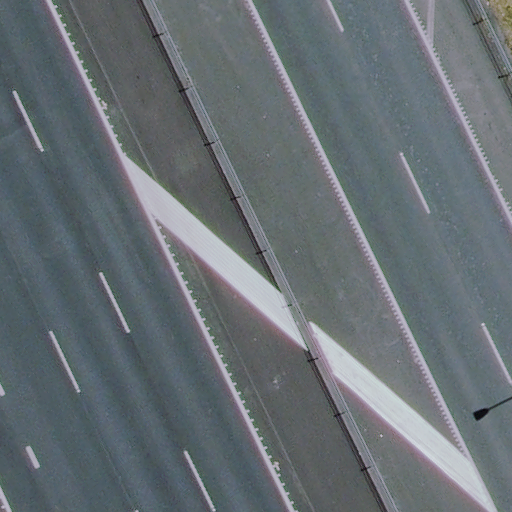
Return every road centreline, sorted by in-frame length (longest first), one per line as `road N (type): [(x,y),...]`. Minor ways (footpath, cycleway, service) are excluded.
road 1 (motorway): [(214,511),(0,61)]
road 2 (motorway): [(329,0),(511,383)]
